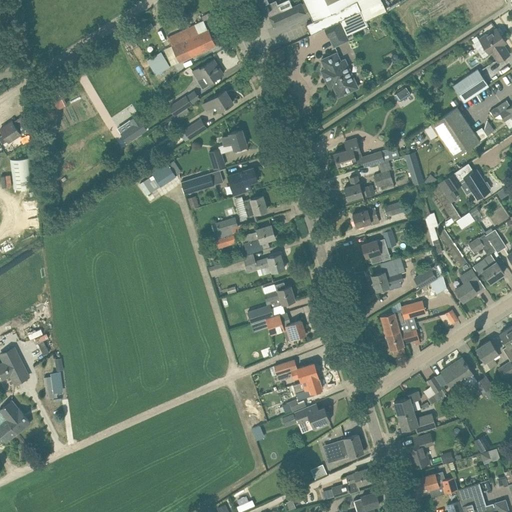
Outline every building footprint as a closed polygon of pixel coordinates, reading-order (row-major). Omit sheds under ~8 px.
[(267,0),(262,0),(252,5),(257,15),(269,9),(272,16),(269,17),(274,27),(309,11),(313,20),(307,23),(311,31),(324,26),(339,19),(360,9),(366,21),(386,11),(385,8),(384,7),(381,0),(303,0),(305,2),(301,4),(301,3),(292,7),(280,12),(277,4),(275,0),(269,3),(267,0)] [(360,9),(339,19),(346,35),(368,25),(366,21),(360,9)] [(339,19),(324,26),(326,30),(329,36),(334,46),(348,39),(346,35),(339,19)] [(194,25),(168,37),(172,45),(198,33),(194,25)] [(499,27),(497,29),(497,28),(487,34),(486,33),(479,38),(489,53),(491,52),(498,62),(510,54),(505,47),(505,48),(502,44),(506,42),(501,34),(503,33),(499,27)] [(198,33),(172,45),(179,61),(179,62),(216,45),(209,28),(198,33)] [(274,50),(278,60),(285,57),(281,47),(274,50)] [(161,51),(147,60),(150,65),(155,74),(156,76),(171,67),(161,51)] [(358,87),(355,80),(345,59),(341,61),(337,52),(321,59),(325,68),(321,70),(329,87),(333,85),(338,96),(358,87)] [(215,64),(212,59),(200,67),(199,66),(192,70),(198,79),(204,75),(209,83),(224,73),(217,63),(215,64)] [(488,86),(477,69),(453,85),(464,102),(488,86)] [(398,91),(394,94),(398,100),(401,100),(411,94),(410,92),(406,86),(404,87),(404,86),(397,91),(398,91)] [(233,102),(225,89),(203,103),(207,109),(215,104),(220,111),(233,102)] [(175,113),(186,106),(191,103),(186,95),(169,107),(174,114),(175,113)] [(506,99),(489,111),(494,118),(500,113),(505,120),(511,115),(511,116),(511,104),(511,106),(506,99)] [(457,106),(449,112),(431,124),(448,149),(453,158),(480,140),(474,132),(457,106)] [(133,123),(121,132),(128,142),(147,129),(137,115),(130,119),(133,123)] [(22,116),(13,121),(12,121),(0,128),(0,129),(3,134),(0,135),(0,140),(2,144),(7,140),(8,141),(21,133),(20,132),(29,127),(22,116)] [(201,118),(184,129),(184,130),(180,132),(185,141),(189,138),(190,138),(207,127),(201,118)] [(482,127),(474,132),(480,140),(487,135),(482,127)] [(103,134),(114,152),(124,145),(113,128),(103,134)] [(242,129),(232,132),(230,133),(230,134),(223,136),(225,143),(218,145),(219,148),(209,151),(214,167),(224,164),(221,153),(247,145),(242,129)] [(362,156),(356,138),(345,141),(347,149),(334,153),(338,166),(356,161),(356,163),(363,161),(365,166),(378,162),(384,160),(381,150),(362,156)] [(414,184),(424,181),(415,150),(404,154),(414,184)] [(11,159),(14,189),(35,187),(32,157),(11,159)] [(165,157),(151,167),(149,168),(161,186),(177,175),(165,157)] [(445,178),(452,190),(461,185),(466,194),(472,190),(477,198),(490,190),(489,189),(491,187),(487,181),(485,182),(476,169),(474,170),(468,162),(445,178)] [(364,166),(356,170),(358,175),(367,171),(364,166)] [(254,167),(244,170),(239,172),(228,175),(231,185),(234,194),(245,190),(251,188),(249,182),(257,180),(254,167)] [(381,172),(374,174),(378,186),(384,184),(386,189),(394,186),(389,170),(381,172)] [(215,185),(210,172),(181,181),(185,194),(215,185)] [(363,195),(357,175),(350,177),(352,184),(344,187),(348,199),(363,195)] [(440,182),(431,187),(442,203),(453,221),(456,219),(460,216),(458,213),(455,208),(451,202),(457,198),(452,190),(445,178),(440,182)] [(375,194),(372,184),(365,185),(368,196),(375,194)] [(502,188),(497,192),(501,198),(506,194),(502,188)] [(427,190),(418,196),(420,201),(424,215),(425,215),(430,213),(425,197),(429,194),(427,190)] [(262,195),(253,198),(243,201),(242,195),(234,197),(240,216),(256,212),(256,213),(267,210),(262,195)] [(402,200),(384,206),(388,216),(405,210),(402,200)] [(362,211),(353,213),(357,226),(366,223),(370,222),(371,225),(379,222),(378,217),(377,217),(374,209),(367,211),(367,209),(362,211)] [(457,219),(462,227),(475,219),(470,211),(457,219)] [(430,213),(425,215),(425,216),(427,221),(427,222),(429,229),(431,235),(432,239),(437,238),(434,226),(438,225),(434,212),(430,213)] [(214,232),(238,225),(235,216),(216,222),(216,223),(211,224),(214,232)] [(253,232),(245,234),(246,240),(248,239),(249,241),(244,242),(247,252),(269,246),(267,240),(275,237),(271,224),(256,229),(257,232),(253,233),(253,232)] [(396,243),(392,228),(391,226),(382,229),(387,247),(396,243)] [(467,261),(443,226),(440,229),(441,230),(439,232),(449,247),(447,249),(459,267),(467,261)] [(493,230),(486,235),(496,250),(497,251),(497,252),(506,245),(495,229),(493,230)] [(219,247),(229,244),(224,230),(214,232),(219,247)] [(484,233),(469,244),(474,252),(483,246),(488,255),(473,265),(479,274),(483,271),(490,282),(504,272),(491,253),(496,250),(486,235),(484,233)] [(376,239),(372,241),(362,244),(366,257),(370,255),(375,254),(381,252),(380,249),(386,247),(384,239),(377,242),(376,239)] [(375,254),(370,255),(372,262),(383,259),(381,252),(375,254)] [(249,255),(238,258),(240,267),(246,265),(248,271),(256,268),(256,269),(260,268),(263,274),(272,271),(272,272),(285,267),(280,253),(267,257),(268,258),(251,263),(249,255)] [(410,283),(405,265),(405,264),(393,268),(394,271),(386,274),(385,270),(371,274),(376,290),(389,286),(390,289),(400,286),(410,283)] [(443,274),(437,278),(431,266),(413,277),(420,288),(429,282),(436,293),(447,286),(443,274)] [(479,278),(473,270),(472,268),(461,276),(464,282),(455,288),(463,300),(477,291),(472,283),(479,278)] [(274,283),(263,287),(265,294),(264,294),(266,301),(269,300),(280,296),(282,304),(295,300),(290,285),(286,287),(284,281),(275,284),(274,283)] [(381,315),(386,334),(401,329),(400,326),(416,322),(414,315),(426,311),(423,300),(402,306),(400,300),(391,306),(393,311),(381,315)] [(248,311),(251,322),(266,317),(274,315),(270,303),(248,311)] [(457,318),(451,309),(446,312),(452,321),(457,318)] [(274,315),(266,317),(271,334),(283,330),(287,340),(305,334),(301,320),(291,323),(289,318),(281,320),(279,313),(274,315)] [(417,327),(416,322),(400,326),(401,329),(386,334),(390,349),(404,345),(403,342),(419,338),(416,327),(417,327)] [(511,324),(511,325),(500,333),(508,345),(510,348),(505,351),(510,360),(511,361),(511,359),(511,324)] [(498,352),(495,348),(490,339),(477,348),(485,360),(490,368),(497,363),(492,356),(498,352)] [(325,347),(312,349),(314,358),(326,356),(325,347)] [(21,386),(34,378),(18,350),(4,358),(9,366),(2,371),(8,382),(16,378),(21,386)] [(472,372),(468,366),(462,357),(442,371),(455,390),(465,384),(462,379),(472,372)] [(301,379),(318,374),(314,362),(297,367),(294,359),(274,365),(277,374),(291,369),(294,378),(300,376),(301,379)] [(510,360),(498,368),(505,378),(511,373),(511,363),(511,361),(510,360)] [(63,391),(61,371),(51,372),(51,376),(44,377),(47,398),(57,397),(57,392),(63,391)] [(322,389),(318,374),(301,379),(301,380),(302,380),(302,381),(293,384),(295,392),(309,388),(311,392),(322,389)] [(472,383),(479,394),(480,393),(482,396),(488,392),(492,398),(497,394),(493,388),(494,387),(486,374),(472,383)] [(436,392),(428,398),(431,403),(441,398),(446,395),(442,388),(439,384),(435,377),(434,376),(428,380),(433,388),(436,392)] [(407,397),(394,401),(398,415),(414,410),(421,408),(416,391),(415,391),(406,394),(407,397)] [(7,418),(18,432),(30,422),(19,408),(18,409),(11,400),(0,409),(0,410),(6,418),(7,418)] [(307,405),(294,411),(299,422),(298,422),(302,432),(314,427),(315,426),(316,428),(322,425),(322,424),(330,420),(329,418),(331,418),(328,411),(327,412),(324,406),(319,408),(310,412),(307,405)] [(414,410),(398,415),(403,429),(415,425),(417,432),(436,426),(432,413),(417,418),(414,410)] [(293,413),(282,417),(285,426),(297,422),(293,413)] [(4,420),(0,415),(0,434),(6,442),(18,432),(7,418),(4,420)] [(254,428),(259,439),(266,436),(261,424),(254,428)] [(430,433),(423,435),(414,438),(416,444),(408,446),(414,467),(430,462),(425,446),(433,443),(430,433)] [(358,434),(348,437),(344,438),(346,444),(330,449),(334,460),(354,454),(363,451),(358,434)] [(475,439),(482,451),(492,446),(485,434),(475,439)] [(454,460),(451,450),(441,453),(443,463),(454,460)] [(491,457),(489,450),(483,452),(485,458),(491,457)] [(312,468),(316,478),(328,473),(324,463),(312,468)] [(332,486),(335,497),(359,490),(358,485),(372,480),(368,467),(354,472),(354,474),(347,476),(350,484),(348,484),(347,481),(332,486)] [(435,473),(420,477),(411,480),(415,493),(439,485),(435,473)] [(505,475),(496,478),(499,486),(503,485),(504,487),(509,485),(508,484),(505,475)] [(454,476),(443,479),(445,485),(443,486),(445,492),(457,489),(454,476)] [(463,511),(495,511),(496,511),(498,511),(497,511),(503,511),(509,510),(506,499),(495,502),(496,506),(494,506),(493,503),(486,505),(479,483),(457,489),(460,499),(463,511)] [(376,491),(366,494),(361,496),(362,498),(355,500),(358,507),(364,505),(365,509),(357,511),(374,511),(372,506),(380,504),(376,491)] [(289,508),(296,506),(294,499),(287,501),(289,508)] [(463,511),(460,499),(447,503),(449,511),(463,511)] [(219,511),(229,511),(225,503),(224,501),(217,505),(218,507),(217,507),(218,510),(216,511),(217,511),(218,511),(219,511)]
